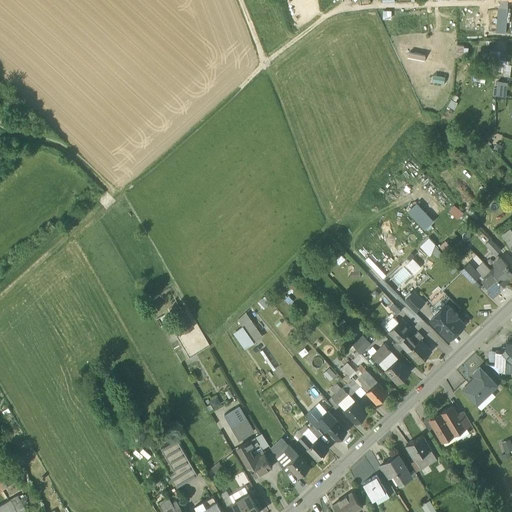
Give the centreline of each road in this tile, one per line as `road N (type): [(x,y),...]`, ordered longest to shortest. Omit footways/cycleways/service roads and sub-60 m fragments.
road 1 (track): [(264,64),(0,296)]
road 2 (track): [(385,283),(329,226),(239,0)]
road 3 (residential): [(298,511),(511,308)]
road 4 (track): [(115,193),(71,153),(0,124)]
